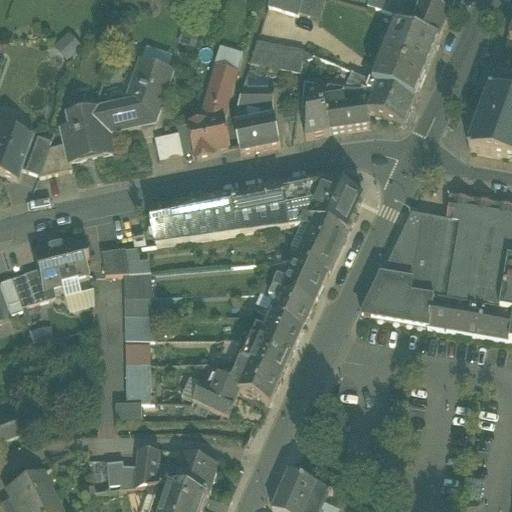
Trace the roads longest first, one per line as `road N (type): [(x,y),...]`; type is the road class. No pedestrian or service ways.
road 1 (residential): [(0,233),(345,158),(414,165)]
road 2 (residential): [(414,165),(269,467)]
road 3 (residential): [(269,467),(223,447),(46,449),(0,470)]
road 4 (residential): [(489,0),(414,165)]
